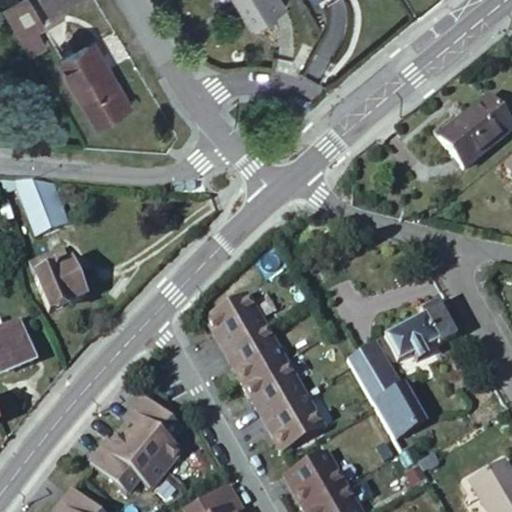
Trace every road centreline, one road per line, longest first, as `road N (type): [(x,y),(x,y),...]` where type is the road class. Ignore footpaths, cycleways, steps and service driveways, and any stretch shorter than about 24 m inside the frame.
road 1 (secondary): [(506,0),(298,174)]
road 2 (residential): [(226,140),(199,165),(167,177),(0,166)]
road 3 (secondary): [(151,316),(0,495)]
road 4 (residential): [(263,511),(151,316)]
road 5 (secondary): [(276,195),(151,316)]
road 6 (residential): [(132,0),(226,140)]
road 7 (residential): [(298,174),(331,206),(436,239)]
road 8 (residential): [(436,239),(511,374)]
